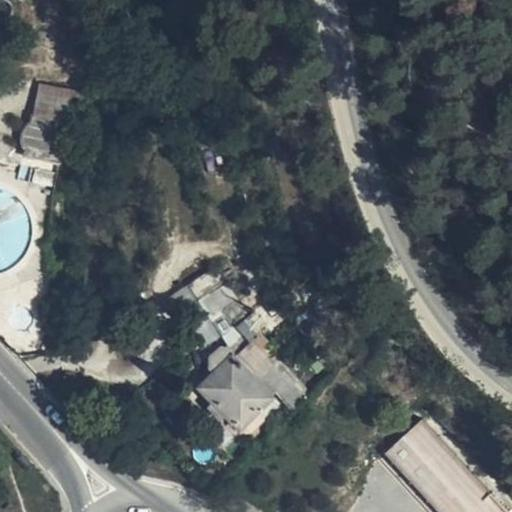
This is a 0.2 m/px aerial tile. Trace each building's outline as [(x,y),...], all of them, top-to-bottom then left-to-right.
[(64,160),(83,87),(41,77),(22,150),(64,160)] [(217,288),(215,287),(204,273),(181,291),(194,306),(217,288)] [(241,320),(230,303),(206,322),(219,336),(232,327),(241,320)] [(319,338),(336,322),(331,315),(321,322),(318,318),(308,308),(300,315),(319,338)] [(241,320),(232,327),(243,339),(256,327),(246,315),(241,320)] [(230,358),(238,367),(254,352),(247,343),(230,358)] [(254,352),(238,367),(230,358),(224,358),(214,367),(214,377),(217,382),(201,396),(212,409),(207,413),(219,427),(224,422),(237,437),(239,435),(242,439),(248,439),(261,428),(261,422),(258,419),(262,415),(272,406),(270,405),(274,401),(257,382),(270,370),(254,352)] [(270,370),(257,382),(274,401),(290,420),(309,404),(276,365),(270,370)] [(382,467),(431,511),(504,511),(414,430),(382,467)]
